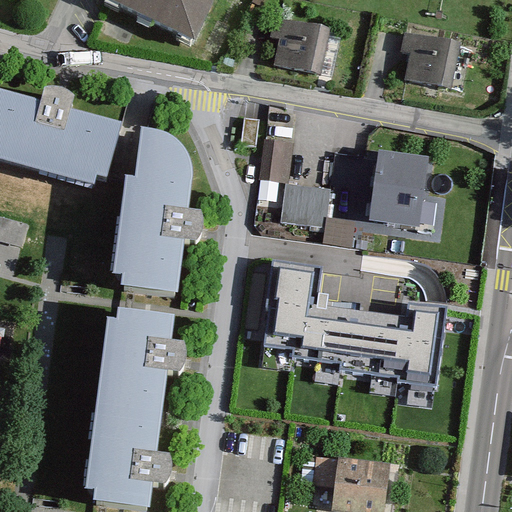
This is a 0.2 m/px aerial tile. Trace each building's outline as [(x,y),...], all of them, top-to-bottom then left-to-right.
[(102,0),(189,43),(211,0),(102,0)] [(328,28),(273,23),(271,47),(268,71),(322,76),(328,28)] [(464,45),(409,38),(406,59),(402,86),(458,93),(464,45)] [(0,87),(0,164),(103,189),(119,122),(64,109),(70,87),(57,84),(37,79),(33,96),(0,87)] [(132,122),(118,293),(179,302),(183,254),(197,254),(199,220),(185,218),(188,167),(178,143),(166,129),(157,127),(132,122)] [(295,146),(264,141),(261,185),(293,186),(295,146)] [(427,158),(375,154),(373,180),(369,224),(421,228),(427,158)] [(325,243),(356,244),(357,222),(364,222),(364,217),(327,215),(325,243)] [(340,370),(433,383),(443,312),(413,307),(411,321),(362,314),(313,307),(318,269),(275,263),(263,346),(291,350),(290,357),(341,364),(340,370)] [(101,305),(77,505),(138,511),(143,511),(147,485),(165,488),(166,472),(167,462),(156,461),(166,382),(182,384),(185,361),(187,342),(173,341),(176,314),(101,305)] [(384,511),(390,464),(338,458),(333,511),(342,511),(384,511)]
